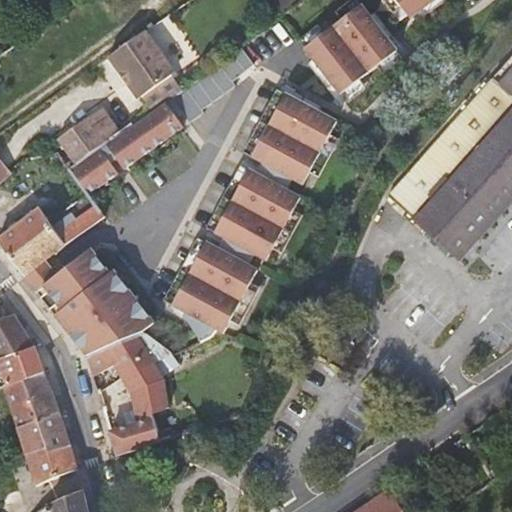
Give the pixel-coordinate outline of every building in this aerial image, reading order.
[(275,0),(273,2),(280,13),(297,0),(275,0)] [(353,0),(336,13),(342,20),(361,6),(356,0),(353,0)] [(394,0),(382,0),(393,14),(401,8),(394,0)] [(436,0),(394,0),(401,8),(410,20),(436,0)] [(324,34),(304,50),(340,96),(360,81),(378,67),(397,52),(388,41),(370,17),(361,6),(342,20),(324,34)] [(375,13),(370,17),(388,41),(393,37),(375,13)] [(318,27),(299,42),(304,50),(324,34),(318,27)] [(56,56),(39,29),(20,42),(5,52),(24,79),(56,56)] [(145,33),(109,58),(120,74),(122,73),(129,83),(128,85),(139,100),(142,98),(172,76),(175,74),(145,33)] [(240,48),(172,100),(190,124),(205,114),(203,111),(236,87),(232,82),(254,65),(240,48)] [(397,52),(378,67),(384,75),(403,60),(397,52)] [(511,62),(505,70),(451,131),(395,194),(427,224),(456,251),(511,189),(511,62)] [(120,74),(128,85),(129,83),(122,73),(120,74)] [(172,76),(142,98),(152,112),(182,91),(172,76)] [(366,89),(360,81),(340,96),(347,104),(366,89)] [(36,90),(44,97),(50,91),(42,84),(36,90)] [(244,154),(252,158),(286,95),(277,91),(244,154)] [(286,95),(252,158),(262,163),(293,180),(304,186),(311,173),(330,136),(337,123),(286,95)] [(166,104),(107,145),(124,170),(183,128),(166,104)] [(64,149),(76,166),(119,135),(102,109),(59,140),(64,149)] [(339,141),(330,136),(311,173),(319,177),(339,141)] [(75,167),(71,170),(89,194),(118,173),(101,149),(75,167)] [(56,172),(65,167),(58,158),(42,159),(44,164),(46,168),(56,172)] [(71,170),(75,167),(72,162),(67,166),(71,171),(71,170)] [(293,180),(262,163),(256,174),(287,191),(293,180)] [(207,229),(216,234),(249,170),(241,166),(207,229)] [(249,170),(216,234),(224,238),(255,256),(267,262),(274,249),(294,212),(301,199),(287,191),(256,174),(249,170)] [(511,189),(456,251),(465,259),(511,208),(511,189)] [(39,210),(0,239),(0,245),(25,276),(45,261),(104,217),(86,193),(72,203),(77,210),(53,228),(39,210)] [(302,217),(294,212),(274,249),(283,253),(302,217)] [(172,307),(207,243),(199,238),(164,302),(172,307)] [(255,256),(224,238),(218,249),(249,266),(255,256)] [(207,243),(172,307),(184,313),(216,330),(224,335),(231,322),(251,285),(258,272),(249,266),(218,249),(207,243)] [(42,288),(46,293),(96,254),(92,249),(57,276),(50,268),(45,261),(25,276),(29,282),(37,292),(42,288)] [(111,274),(96,254),(46,293),(40,297),(55,317),(59,314),(68,325),(64,328),(87,357),(144,333),(154,324),(114,271),(111,274)] [(259,289),(251,285),(231,322),(239,326),(259,289)] [(0,359),(34,348),(14,315),(8,317),(0,300),(0,359)] [(216,330),(184,313),(181,320),(187,323),(200,342),(212,337),(216,330)] [(55,317),(64,328),(68,325),(59,314),(55,317)] [(138,337),(162,377),(179,365),(172,354),(172,353),(157,345),(145,334),(138,337)] [(110,433),(117,457),(161,443),(160,441),(171,437),(168,430),(158,433),(152,415),(169,409),(164,381),(162,377),(138,337),(88,358),(89,360),(94,377),(115,365),(131,393),(135,411),(137,425),(128,428),(110,433)] [(34,348),(0,359),(0,368),(7,387),(44,373),(34,348)] [(60,413),(44,373),(7,387),(3,388),(18,429),(60,413)] [(125,413),(128,428),(137,425),(135,411),(125,413)] [(78,470),(60,413),(18,429),(37,487),(78,470)] [(55,486),(60,502),(83,493),(79,476),(55,486)] [(400,511),(386,491),(353,511),(400,511)] [(87,511),(83,493),(60,502),(49,506),(50,511),(87,511)]
